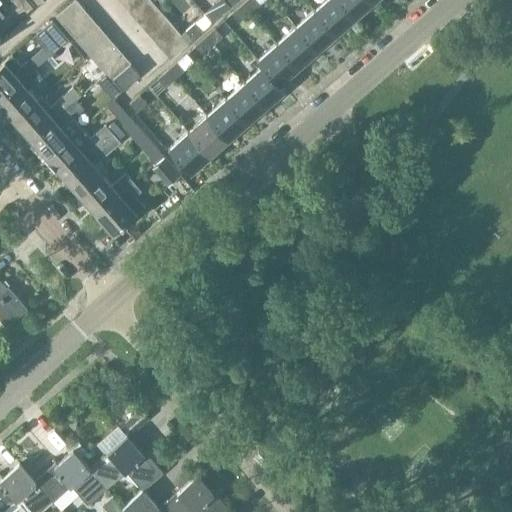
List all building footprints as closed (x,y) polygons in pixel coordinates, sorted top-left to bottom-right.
[(76,0),(57,16),(66,26),(86,9),(78,0),(76,0)] [(129,0),(125,4),(133,14),(147,0),(129,0)] [(147,0),(133,14),(140,23),(158,7),(152,0),(147,0)] [(226,0),(220,0),(214,6),(222,15),(232,6),(226,0)] [(258,0),(247,0),(244,3),(252,12),(262,3),(258,0)] [(340,0),(325,0),(315,9),(337,35),(356,18),(340,0)] [(373,0),(340,0),(356,18),(375,1),(373,0)] [(3,4),(0,6),(0,9),(5,15),(11,10),(4,2),(3,4)] [(252,12),(244,3),(234,12),(242,20),(252,12)] [(140,23),(148,32),(166,16),(158,7),(140,23)] [(66,26),(74,35),(93,18),(86,9),(66,26)] [(315,9),(296,26),(318,51),(337,35),(315,9)] [(148,32),(156,41),(174,25),(166,16),(148,32)] [(74,35),(81,44),(101,27),(93,18),(74,35)] [(53,21),(34,36),(51,55),(69,40),(53,21)] [(196,21),(186,30),(194,39),(204,30),(196,21)] [(156,41),(164,50),(182,34),(174,25),(156,41)] [(296,26),(277,43),(299,68),(318,51),(296,26)] [(81,44),(89,53),(109,36),(101,27),(81,44)] [(216,27),(207,36),(214,45),(224,36),(216,27)] [(182,34),(164,50),(172,59),(190,44),(182,34)] [(89,53),(97,62),(117,45),(109,36),(89,53)] [(214,45),(207,36),(197,45),(205,53),(214,45)] [(258,59),(263,65),(264,65),(281,84),(299,68),(277,43),(258,59)] [(97,62),(105,71),(125,54),(117,45),(97,62)] [(62,59),(56,52),(49,59),(55,66),(62,59)] [(113,80),(115,78),(132,64),(133,63),(125,54),(105,71),(113,80)] [(5,62),(0,66),(0,100),(36,69),(29,60),(22,66),(13,55),(5,62)] [(47,60),(36,69),(43,77),(53,68),(47,60)] [(179,61),(169,69),(177,78),(186,69),(179,61)] [(132,64),(115,78),(125,89),(142,75),(132,64)] [(263,65),(244,82),(267,107),(286,90),(281,84),(264,65),(263,65)] [(0,100),(0,101),(16,120),(39,99),(30,90),(44,78),(43,77),(36,69),(0,100)] [(177,78),(169,69),(159,77),(167,86),(177,78)] [(244,82),(226,98),(248,123),(267,107),(244,82)] [(149,86),(142,93),(151,104),(159,97),(149,86)] [(32,138),(77,100),(81,96),(74,87),(52,106),(43,96),(39,99),(16,120),(32,138)] [(141,94),(130,103),(138,112),(148,103),(141,94)] [(226,98),(207,114),(230,140),(248,123),(226,98)] [(77,100),(32,138),(48,157),(72,137),(83,128),(74,118),(84,108),(77,100)] [(207,114),(189,130),(211,156),(230,140),(207,114)] [(113,122),(108,126),(114,133),(119,129),(113,122)] [(72,137),(48,157),(49,158),(65,176),(114,133),(108,126),(106,124),(91,137),(83,128),(72,137)] [(119,129),(114,133),(119,139),(125,134),(119,128),(119,129)] [(211,156),(189,130),(170,147),(192,173),(211,156)] [(114,133),(65,176),(83,196),(105,176),(109,172),(99,160),(121,141),(119,139),(114,133)] [(182,176),(166,158),(155,167),(171,185),(182,176)] [(83,196),(98,214),(135,182),(127,173),(114,185),(105,176),(83,196)] [(135,182),(98,214),(115,233),(138,213),(146,206),(136,196),(143,190),(135,182)] [(0,277),(0,316),(8,325),(29,307),(6,280),(4,282),(0,277)] [(115,378),(108,384),(115,393),(123,386),(115,378)] [(142,407),(126,421),(134,431),(151,417),(149,415),(142,407)] [(127,435),(90,467),(107,487),(126,471),(141,489),(142,488),(143,490),(164,472),(144,450),(142,452),(127,435)] [(78,438),(72,443),(82,454),(88,449),(78,438)] [(55,462),(35,481),(52,500),(70,484),(88,504),(107,487),(90,467),(74,449),(57,464),(55,462)] [(0,476),(0,511),(15,498),(27,511),(39,511),(52,500),(35,481),(19,463),(2,477),(1,476),(0,476)] [(184,473),(175,481),(181,489),(191,480),(184,473)] [(181,489),(160,508),(163,511),(193,511),(194,511),(229,511),(232,511),(213,490),(211,492),(196,476),(191,480),(181,489)] [(157,505),(143,490),(142,488),(141,489),(122,506),(115,511),(163,511),(160,508),(157,505)] [(114,497),(103,506),(109,511),(115,511),(122,506),(114,497)]
